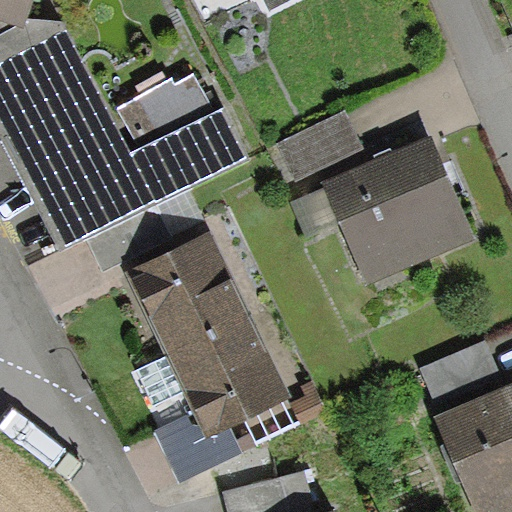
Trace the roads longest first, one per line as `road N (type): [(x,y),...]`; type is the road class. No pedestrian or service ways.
road 1 (residential): [(133,511),(95,434),(0,393)]
road 2 (residential): [(459,0),(511,115)]
